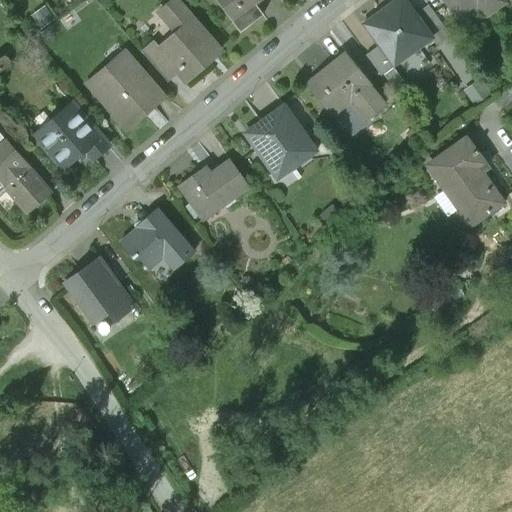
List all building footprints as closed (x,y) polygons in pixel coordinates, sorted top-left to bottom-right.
[(139,51),(165,82),(175,73),(183,82),(219,51),(174,0),(168,0),(155,12),(173,32),(156,46),(151,41),(139,51)] [(214,0),(239,33),(262,17),(255,7),(264,0),(214,0)] [(403,0),(395,0),(362,24),(378,47),(392,66),(430,38),(414,16),(403,0)] [(502,0),(442,0),(455,18),(475,4),(484,17),(504,3),(502,0)] [(47,10),(55,20),(60,17),(52,6),(47,10)] [(30,16),(39,29),(51,21),(42,7),(30,16)] [(427,7),(414,16),(430,38),(435,45),(448,35),(427,7)] [(379,75),(392,66),(378,47),(365,56),(379,75)] [(123,51),(83,85),(122,130),(162,96),(123,51)] [(383,105),(341,53),(303,84),(330,116),(348,102),(363,121),(383,105)] [(464,91),(474,105),(486,97),(476,82),(464,91)] [(29,135),(59,169),(81,149),(91,160),(107,145),(69,101),(29,135)] [(280,105),(241,134),(275,179),(314,150),(280,105)] [(464,136),(423,165),(468,227),(502,203),(479,172),(486,167),(464,136)] [(26,213),(50,192),(4,139),(0,142),(0,193),(5,189),(26,213)] [(203,167),(176,187),(200,219),(245,186),(226,160),(208,173),(203,167)] [(156,210),(118,242),(144,272),(162,258),(172,269),(192,252),(156,210)] [(97,258),(60,284),(90,325),(105,314),(110,321),(131,306),(97,258)] [(500,423),(458,450),(468,466),(490,452),(488,449),(508,436),(500,423)]
